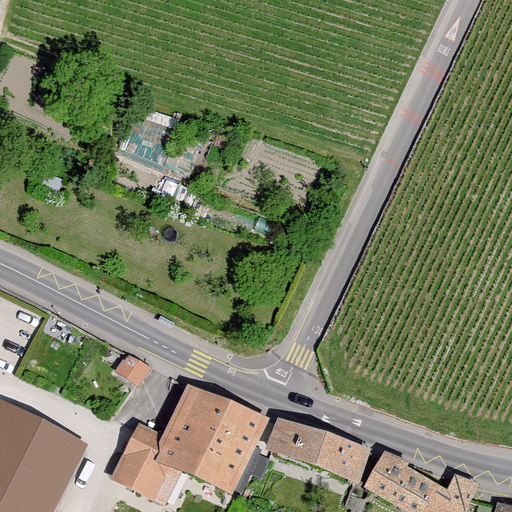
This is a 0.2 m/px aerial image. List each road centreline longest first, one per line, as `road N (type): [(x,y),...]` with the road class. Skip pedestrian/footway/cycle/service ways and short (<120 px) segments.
road 1 (unclassified): [(280,398),(472,0)]
road 2 (tertiary): [(0,263),(280,398)]
road 3 (tertiary): [(280,398),(511,473)]
road 4 (track): [(0,388),(116,441),(80,511)]
